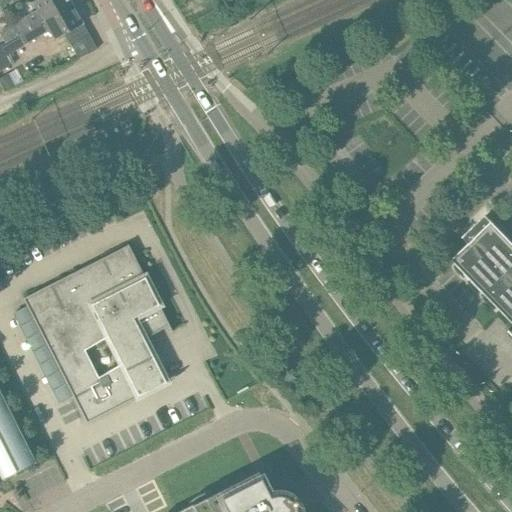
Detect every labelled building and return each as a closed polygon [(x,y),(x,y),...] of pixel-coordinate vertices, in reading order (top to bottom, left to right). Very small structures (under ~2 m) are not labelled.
[(0,46),(71,6),(67,0),(35,0),(32,2),(38,12),(0,33),(0,35),(5,43),(0,45),(0,46)] [(8,54),(49,31),(54,41),(82,25),(71,6),(0,46),(0,71),(13,64),(8,54)] [(88,35),(69,45),(77,59),(95,50),(88,35)] [(7,75),(0,79),(0,85),(3,92),(13,87),(7,75)] [(486,215),(463,238),(464,239),(464,238),(469,244),(452,261),(511,322),(511,331),(511,332),(511,242),(492,221),(486,215)] [(164,382),(143,340),(168,327),(170,333),(172,332),(127,246),(22,299),(85,424),(178,376),(178,375),(164,382)] [(33,463),(0,397),(0,476),(1,479),(33,463)] [(189,501),(187,503),(189,506),(177,511),(294,511),(294,509),(296,508),(297,505),(297,502),(295,500),(293,499),(290,499),(288,500),(285,498),(281,497),(278,496),(274,496),(272,496),(268,497),(256,472),(211,495),(210,491),(207,492),(204,493),(200,494),(198,495),(195,497),(192,499),(189,501)]
